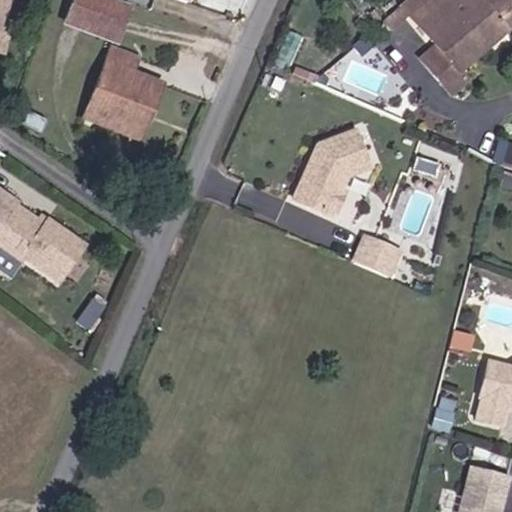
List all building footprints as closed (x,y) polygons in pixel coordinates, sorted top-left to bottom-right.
[(96,33),(106,4),(95,0),(67,0),(61,21),(96,33)] [(503,31),(477,0),(407,0),(404,3),(436,43),(458,68),(460,67),(503,31)] [(511,24),(511,0),(477,0),(503,31),(511,24)] [(127,11),(106,4),(96,33),(117,41),(127,11)] [(458,68),(436,43),(418,58),(448,92),(468,77),(460,67),(458,68)] [(81,118),(124,135),(146,79),(129,73),(135,57),(110,47),(81,118)] [(146,79),(124,135),(137,141),(159,85),(146,79)] [(336,174),(343,177),(344,174),(367,167),(353,132),(317,145),(292,195),(326,212),(328,209),(338,205),(341,198),(339,187),(339,185),(332,181),(336,174)] [(491,156),(506,160),(511,145),(496,139),(491,156)] [(339,185),(343,177),(336,174),(332,181),(339,185)] [(274,219),(283,199),(247,183),(238,203),(274,219)] [(18,203),(0,191),(0,250),(25,266),(28,261),(64,283),(87,245),(48,221),(45,227),(36,222),(15,209),(18,203)] [(36,222),(45,227),(48,221),(39,216),(36,222)] [(354,263),(388,279),(399,254),(365,238),(354,263)] [(443,352),(461,356),(465,337),(449,332),(443,352)] [(511,406),(511,364),(507,367),(484,361),(475,398),(477,398),(471,420),(497,427),(503,404),(511,406)] [(451,403),(436,399),(433,411),(447,415),(451,403)] [(428,428),(443,432),(447,415),(433,411),(428,428)] [(497,511),(506,477),(467,468),(456,511),(497,511)]
